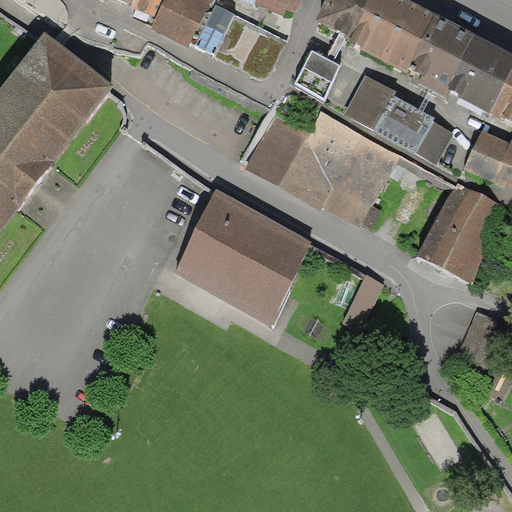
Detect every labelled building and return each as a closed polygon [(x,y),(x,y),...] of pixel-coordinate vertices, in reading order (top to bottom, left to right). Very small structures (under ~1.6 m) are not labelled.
[(109,0),(131,8),(135,0),(109,0)] [(166,0),(135,0),(131,8),(157,19),(166,0)] [(213,1),(212,0),(166,0),(157,19),(152,30),(189,49),(191,45),(211,5),(213,1)] [(295,16),(303,0),(258,0),(256,6),(285,19),(287,13),(295,16)] [(370,0),(329,0),(317,25),(349,39),(370,0)] [(436,19),(401,0),(370,0),(349,39),(347,43),(407,77),(436,19)] [(211,5),(191,45),(215,57),(236,16),(211,5)] [(287,43),(236,16),(215,57),(257,79),(264,79),(269,77),(273,73),(277,64),(287,43)] [(476,39),(436,19),(407,77),(446,99),(448,96),(476,39)] [(511,73),(511,57),(476,39),(448,96),(487,118),(511,73)] [(0,95),(0,235),(110,92),(56,52),(42,41),(0,95)] [(339,68),(312,56),(297,87),(324,99),(339,68)] [(511,73),(487,118),(511,130),(511,73)] [(395,102),(353,77),(333,110),(376,135),(395,102)] [(433,123),(395,102),(376,135),(414,157),(433,123)] [(359,235),(403,158),(321,111),(306,137),(275,119),(245,169),(359,235)] [(455,136),(433,123),(414,157),(436,169),(455,136)] [(511,138),(511,139),(510,142),(485,130),(467,169),(511,189),(511,138)] [(501,207),(457,185),(420,259),(464,281),(470,284),(507,210),(501,207)] [(309,246),(219,197),(177,274),(267,323),(309,246)] [(506,327),(477,315),(454,371),(483,383),(506,327)] [(442,472),(477,455),(454,407),(419,423),(442,472)]
